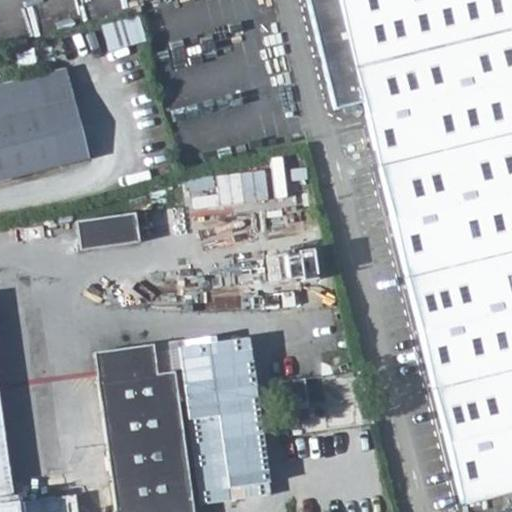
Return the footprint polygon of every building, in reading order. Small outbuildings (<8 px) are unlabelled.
[(511,0),(304,0),(330,104),(358,96),(460,504),(511,491),(511,0)] [(34,76),(56,163),(85,156),(63,69),(34,76)] [(0,177),(56,163),(34,76),(0,84),(0,177)] [(74,252),(134,243),(130,214),(71,223),(74,252)] [(150,345),(92,352),(96,382),(154,373),(150,345)] [(0,511),(191,511),(172,371),(154,373),(96,382),(114,511),(11,511),(10,502),(0,427),(0,511)]
